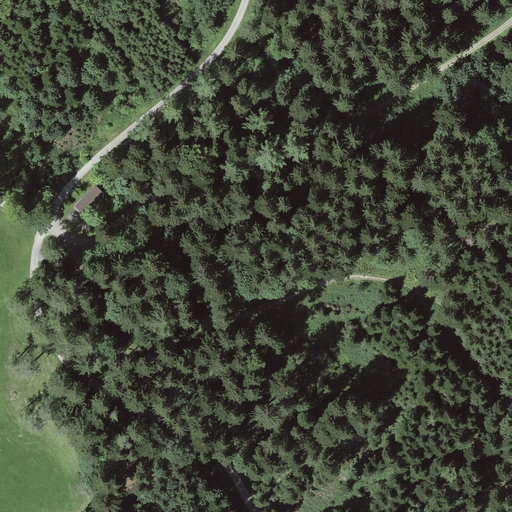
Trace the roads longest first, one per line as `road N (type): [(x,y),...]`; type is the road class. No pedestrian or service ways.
road 1 (track): [(511,18),(337,135),(187,184),(107,235),(71,239),(41,225)]
road 2 (track): [(71,239),(108,294),(153,325),(205,321),(354,276),(511,316)]
road 3 (track): [(41,225),(38,307),(69,364),(212,453),(259,511)]
road 4 (track): [(221,0),(192,48),(83,154),(41,225)]
